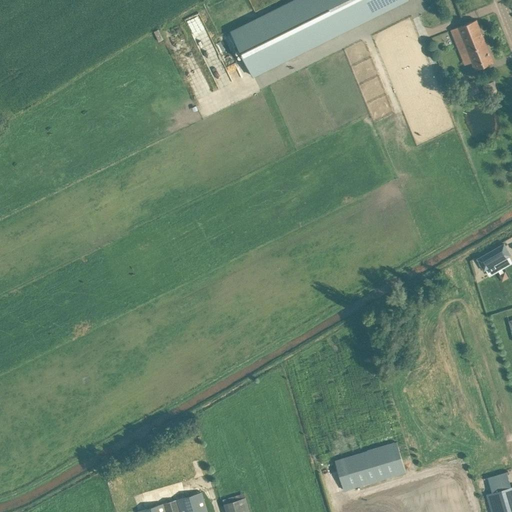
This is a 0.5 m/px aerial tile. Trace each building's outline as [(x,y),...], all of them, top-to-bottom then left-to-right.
[(292,0),(232,30),(254,76),(407,0),(292,0)] [(477,19),(451,30),(461,55),(468,52),(472,62),(475,70),(494,62),(477,19)] [(461,98),(478,90),(474,80),(456,87),(461,98)] [(487,95),(498,91),(494,82),(483,87),(487,95)] [(477,259),(484,270),(511,255),(504,243),(477,259)] [(344,490),(406,472),(397,442),(335,460),(344,490)] [(436,511),(426,479),(399,487),(405,511),(436,511)] [(511,511),(511,486),(487,494),(491,511),(511,511)] [(392,511),(387,490),(360,497),(364,511),(392,511)] [(162,504),(138,511),(207,511),(202,492),(176,499),(162,504)] [(249,511),(246,497),(223,503),(224,511),(249,511)]
